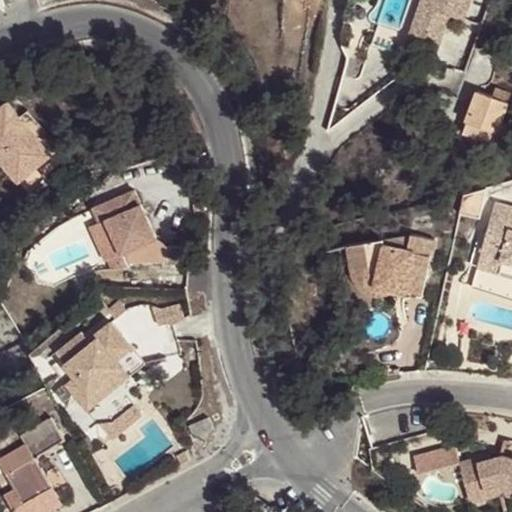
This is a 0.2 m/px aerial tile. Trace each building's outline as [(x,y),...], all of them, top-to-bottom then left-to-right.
[(465,20),(472,0),(421,0),(408,38),(438,49),(450,15),(465,20)] [(477,91),(466,119),(498,132),(499,130),(505,133),(508,125),(502,123),(509,104),(506,102),(511,93),(496,87),(492,97),(477,91)] [(52,155),(8,102),(0,108),(0,159),(19,182),(52,155)] [(131,194),(98,211),(105,225),(122,259),(156,242),(131,194)] [(479,267),(511,277),(511,204),(499,201),(479,267)] [(91,215),(98,228),(105,225),(98,211),(91,215)] [(423,294),(436,240),(413,235),(410,248),(385,242),(384,240),(351,245),(354,269),(356,276),(359,281),(363,285),(367,288),(370,290),(375,291),(378,292),(381,292),(384,292),(387,291),(390,289),(391,288),(407,292),(407,290),(423,294)] [(413,235),(384,240),(385,242),(410,248),(413,235)] [(170,261),(192,262),(194,246),(171,245),(170,261)] [(511,292),(511,277),(479,267),(475,281),(511,292)] [(163,308),(154,306),(160,325),(186,317),(180,302),(163,308)] [(134,348),(110,320),(94,333),(97,336),(92,341),(67,362),(65,363),(75,375),(65,383),(78,398),(88,410),(132,374),(120,360),(134,348)] [(58,351),(67,362),(92,341),(83,330),(58,351)] [(146,362),(134,348),(120,360),(132,374),(146,362)] [(70,405),(78,398),(65,383),(57,390),(70,405)] [(113,421),(99,422),(113,440),(143,415),(133,404),(113,421)] [(52,485),(35,457),(65,439),(52,416),(22,433),(26,442),(0,457),(0,460),(19,492),(15,494),(20,504),(24,501),(52,485)] [(194,437),(214,429),(209,417),(189,425),(194,437)] [(471,500),(501,492),(511,495),(511,456),(503,454),(491,457),(490,453),(460,461),(471,500)] [(47,511),(62,504),(52,485),(24,501),(30,511),(32,511),(35,510),(35,511),(47,511)]
